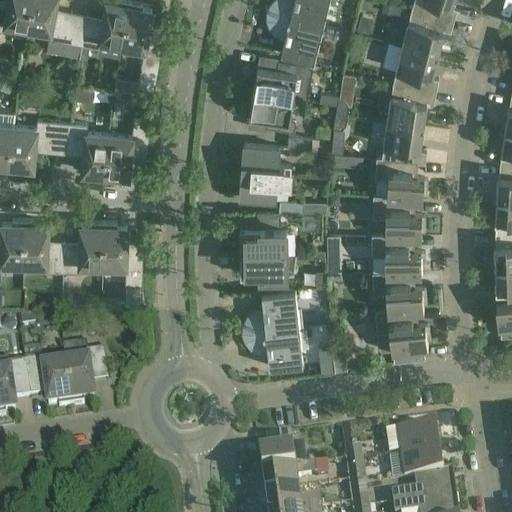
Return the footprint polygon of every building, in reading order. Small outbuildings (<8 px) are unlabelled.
[(28,27),(33,0),(10,0),(9,6),(0,3),(0,29),(5,31),(6,23),(28,27)] [(33,0),(28,27),(51,31),(49,39),(82,45),(87,20),(54,14),(56,0),(33,0)] [(87,20),(82,45),(83,46),(91,47),(99,49),(98,53),(121,58),(123,45),(131,2),(119,0),(118,0),(118,4),(108,2),(104,23),(87,20)] [(323,25),(329,0),(275,0),(272,4),(268,11),(267,10),(267,11),(323,25)] [(451,7),(453,0),(415,0),(412,8),(455,21),(458,10),(451,7)] [(144,4),(131,2),(123,45),(145,49),(138,87),(155,90),(163,45),(153,43),(155,33),(149,32),(153,10),(143,8),(144,4)] [(451,32),(455,21),(412,8),(403,46),(438,54),(444,30),(451,32)] [(314,61),(323,25),(267,11),(267,12),(268,12),(268,21),(271,29),(277,36),(285,39),(282,53),(314,61)] [(83,46),(81,57),(89,59),(91,47),(83,46)] [(432,78),(438,54),(403,46),(394,83),(437,92),(439,80),(432,78)] [(308,100),(312,78),(314,66),(279,60),(277,69),(259,66),(255,90),(252,90),(252,91),(294,97),(308,100)] [(435,103),(437,92),(394,83),(388,121),(424,126),(427,102),(435,103)] [(78,88),(78,100),(89,101),(90,89),(78,88)] [(290,121),(294,97),(252,91),(254,92),(251,115),(269,118),(268,127),(295,132),(297,122),(290,121)] [(338,104),(339,98),(339,96),(321,93),(320,101),(338,104)] [(346,100),(339,98),(338,104),(336,113),(348,115),(350,105),(346,100)] [(0,168),(11,169),(15,126),(16,114),(0,112),(0,168)] [(346,125),(348,115),(336,113),(334,128),(342,130),(346,125)] [(149,146),(152,120),(134,119),(133,137),(110,135),(106,178),(119,179),(119,176),(129,176),(131,155),(137,155),(138,145),(149,146)] [(36,145),(69,149),(71,123),(38,120),(37,128),(15,126),(11,169),(23,170),(24,166),(34,167),(36,145)] [(420,150),(424,126),(388,121),(382,158),(382,159),(415,163),(426,164),(427,152),(420,150)] [(69,149),(68,159),(85,160),(84,172),(94,173),(93,177),(106,178),(110,135),(88,133),(89,125),(71,123),(69,149)] [(511,166),(511,131),(505,130),(501,153),(502,153),(500,165),(511,166)] [(312,149),(313,139),(289,136),(288,148),(312,149)] [(244,153),(243,163),(248,163),(247,171),(243,170),(243,171),(292,175),(293,165),(279,164),(280,147),(244,144),(244,153)] [(413,177),(415,163),(382,159),(382,158),(377,158),(376,178),(389,179),(388,197),(387,198),(410,199),(423,200),(425,178),(413,177)] [(511,166),(500,165),(500,177),(498,177),(497,199),(511,200),(511,166)] [(291,184),(292,175),(243,171),(243,172),(247,172),(247,180),(242,179),(240,198),(276,200),(278,183),(291,184)] [(409,215),(410,199),(387,198),(388,197),(374,196),(373,217),(387,217),(386,235),(386,236),(409,237),(422,237),(423,215),(409,215)] [(511,234),(511,200),(497,199),(495,222),(497,222),(496,234),(511,234)] [(280,200),(280,212),(304,213),(304,202),(280,200)] [(293,228),(287,228),(281,228),(281,213),(258,212),(258,226),(253,226),(253,228),(240,228),(240,252),(297,251),(293,228)] [(0,245),(0,270),(2,271),(2,263),(24,264),(26,220),(13,220),(13,224),(3,223),(2,245),(0,245)] [(26,220),(24,264),(47,264),(47,272),(64,273),(65,247),(48,247),(49,225),(38,224),(38,220),(26,220)] [(65,247),(64,273),(81,273),(81,265),(104,266),(105,222),(92,222),(92,226),(82,225),(81,247),(65,247)] [(118,222),(105,222),(104,266),(126,266),(126,285),(130,285),(129,307),(143,307),(143,285),(144,259),(133,259),(133,249),(127,249),(128,227),(118,226),(118,222)] [(409,251),(409,237),(386,236),(386,235),(373,234),(373,255),(386,255),(387,273),(387,274),(409,273),(423,273),(422,251),(409,251)] [(496,246),(495,246),(496,269),(511,268),(511,234),(496,234),(496,246)] [(294,274),(297,251),(240,252),(241,275),(253,275),(253,278),(258,277),(258,291),(282,289),(282,275),(288,275),(288,274),(294,274)] [(511,301),(511,268),(496,269),(496,291),(497,291),(498,303),(511,301)] [(410,288),(409,273),(387,274),(387,273),(373,273),(374,294),(387,293),(389,311),(389,312),(411,311),(425,310),(423,288),(410,288)] [(263,294),(263,296),(264,307),(255,310),(249,316),(244,324),(243,332),(242,332),(242,333),(300,327),(296,290),(263,294)] [(511,301),(498,303),(497,303),(499,326),(500,326),(502,338),(511,336),(511,301)] [(413,325),(411,311),(389,312),(389,311),(375,312),(379,347),(384,351),(393,350),(394,362),(426,358),(424,346),(429,346),(426,324),(413,325)] [(34,315),(22,317),(23,325),(35,324),(34,315)] [(304,364),(300,327),(242,333),(242,334),(244,334),(246,341),(252,348),(260,352),(269,354),(270,367),(304,364)] [(102,349),(86,352),(85,342),(62,346),(64,363),(70,406),(83,404),(82,400),(92,399),(89,377),(106,375),(102,349)] [(39,348),(22,351),(24,361),(29,396),(45,394),(47,406),(57,404),(58,408),(70,406),(64,363),(42,366),(39,348)] [(8,371),(0,372),(0,416),(5,416),(4,412),(14,410),(12,398),(29,396),(24,361),(7,363),(8,371)] [(441,448),(438,425),(398,430),(401,454),(441,448)] [(269,449),(259,451),(262,471),(309,464),(306,444),(295,446),(293,434),(268,438),(269,449)] [(361,448),(352,449),(354,461),(363,460),(361,448)] [(444,472),(441,448),(401,454),(390,456),(393,480),(405,478),(415,477),(444,472)] [(366,484),(363,460),(354,461),(358,485),(366,484)] [(319,475),(317,464),(317,463),(309,464),(262,471),(264,484),(255,485),(256,495),(298,489),(297,478),(319,475)] [(454,471),(444,472),(415,477),(416,489),(392,493),(394,504),(457,494),(454,471)] [(370,507),(366,484),(358,485),(361,509),(370,507)] [(300,500),(298,489),(256,495),(258,505),(267,504),(268,511),(288,511),(322,507),(321,497),(300,500)] [(459,511),(457,494),(394,504),(394,511),(459,511)]
